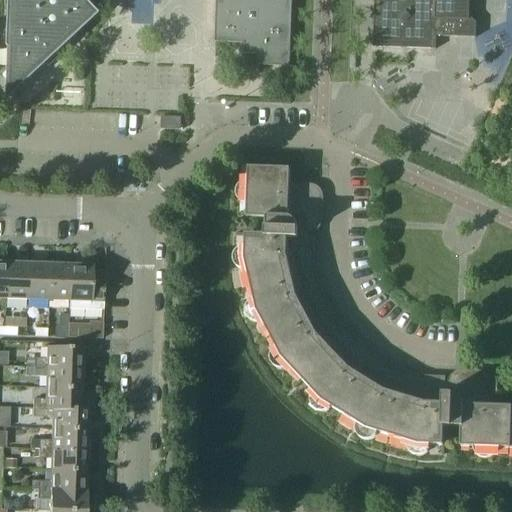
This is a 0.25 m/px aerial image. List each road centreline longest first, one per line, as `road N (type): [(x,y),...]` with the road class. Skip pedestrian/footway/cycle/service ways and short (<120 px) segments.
road 1 (residential): [(138,222),(220,139),(320,139),(337,155),(338,262),(367,320),(403,344),(453,353)]
road 2 (residential): [(141,511),(138,222)]
road 3 (residential): [(138,222),(109,212),(0,207)]
